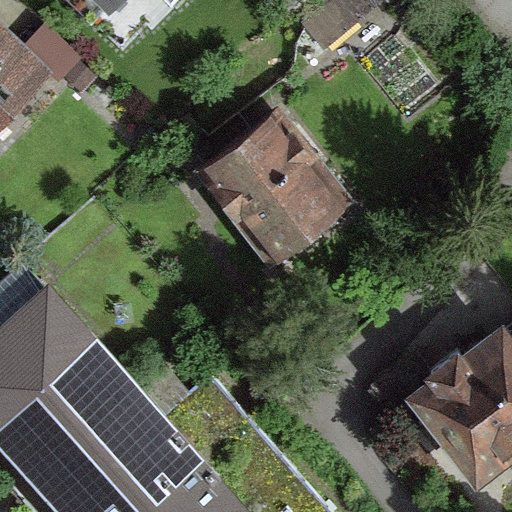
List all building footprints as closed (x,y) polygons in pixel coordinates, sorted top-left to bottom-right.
[(108,0),(63,0),(87,22),(108,0)] [(363,10),(375,0),(335,0),(334,1),(343,11),(355,1),(363,10)] [(72,59),(38,27),(20,47),(54,79),(72,59)] [(0,112),(41,70),(18,49),(0,31),(0,112)] [(303,154),(273,115),(202,171),(267,254),(297,230),(312,232),(331,218),(332,202),(338,198),(329,186),(325,172),(316,161),(303,154)] [(0,430),(72,511),(328,511),(205,372),(155,416),(17,261),(0,276),(0,430)] [(413,354),(365,390),(384,415),(415,394),(431,415),(417,425),(432,444),(446,434),(474,470),(511,440),(511,318),(460,359),(453,350),(426,371),(413,354)]
